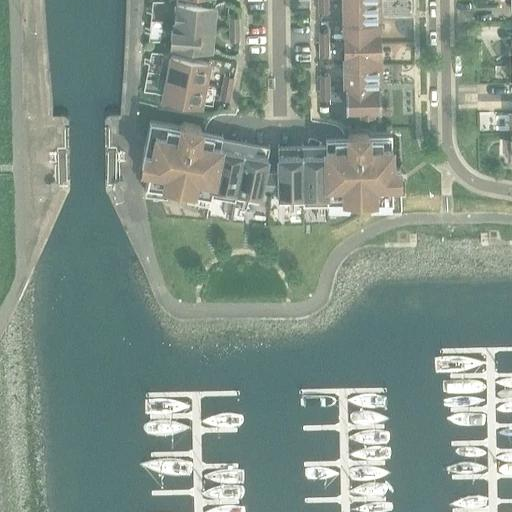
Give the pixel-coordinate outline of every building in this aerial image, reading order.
[(327,0),(318,0),(319,12),(328,12),(327,0)] [(343,0),(344,21),(379,21),(378,0),(343,0)] [(174,23),(212,27),(214,5),(176,2),(174,23)] [(229,28),(238,28),(238,16),(229,16),(229,28)] [(344,43),(379,42),(379,21),(344,21),(344,43)] [(210,48),(212,27),(174,23),(174,27),(171,27),(170,40),(173,40),(172,45),(210,48)] [(238,40),(238,28),(229,28),(229,40),(238,40)] [(319,43),(328,43),(328,31),(319,31),(319,43)] [(345,64),(380,64),(379,42),(344,43),(345,64)] [(328,43),(319,43),(319,55),(329,55),(328,43)] [(167,76),(205,83),(209,62),(171,54),(167,76)] [(345,86),(380,85),(380,64),(345,64),(345,86)] [(320,86),(329,86),(329,74),(320,74),(320,86)] [(222,87),(231,88),(233,76),(224,75),(222,87)] [(200,104),(205,83),(167,76),(163,97),(200,104)] [(380,85),(345,86),(345,108),(360,108),(360,113),(373,112),(373,108),(380,108),(380,85)] [(329,86),(320,86),(320,98),(329,98),(329,86)] [(229,100),(231,88),(222,87),(219,98),(229,100)] [(208,204),(222,134),(200,130),(200,128),(198,125),(184,122),(181,124),(180,126),(150,120),(141,164),(149,166),(144,191),(167,195),(169,185),(188,188),(186,199),(208,204)] [(326,137),(327,208),(350,208),(350,197),(369,197),(369,207),(401,207),(400,166),(392,166),(391,136),(368,136),(368,135),(366,132),(351,132),(348,135),(348,137),(326,137)] [(234,197),(245,140),(222,136),(223,134),(222,134),(208,204),(209,204),(211,193),(234,197)] [(326,208),(327,208),(326,137),(325,137),(325,144),(302,144),(303,202),(326,201),(326,208)] [(245,140),(234,197),(258,202),(269,145),(245,140)] [(278,202),(303,202),(302,144),(277,144),(278,202)]
